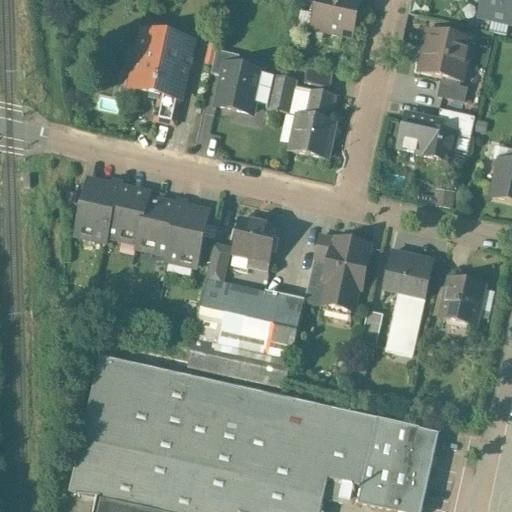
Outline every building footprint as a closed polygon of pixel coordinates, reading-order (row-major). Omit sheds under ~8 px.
[(348,0),(318,0),(314,20),(319,21),(324,29),(323,33),(323,35),(338,38),(338,36),(352,39),(355,25),(351,21),(356,3),(353,2),(348,1),(348,0)] [(511,0),(483,0),(483,3),(480,19),(509,26),(511,9),(511,0)] [(471,43),(426,33),(422,49),(426,50),(420,76),(441,81),(460,85),(461,85),(471,43)] [(193,45),(143,34),(130,91),(160,98),(179,102),(180,102),(193,45)] [(239,58),(216,53),(211,76),(222,79),(225,80),(228,68),(237,70),(239,58)] [(237,70),(228,68),(225,80),(222,79),(216,109),(252,117),(254,105),(261,75),(237,70)] [(333,76),(307,70),(304,84),(330,91),(333,76)] [(274,78),(261,75),(254,105),(267,108),(274,78)] [(298,83),(274,78),(267,108),(267,111),(276,113),(276,115),(278,115),(278,114),(291,116),(298,83)] [(441,81),(437,99),(464,105),(467,91),(459,89),(460,85),(441,81)] [(312,93),(302,91),(299,105),(308,107),(312,93)] [(308,107),(306,120),(329,125),(335,98),(312,93),(308,107)] [(179,102),(160,98),(155,123),(173,127),(179,102)] [(440,112),(437,124),(442,125),(440,133),(457,137),(457,138),(471,141),(475,120),(440,112)] [(306,120),(299,118),(292,154),(325,161),(333,126),(306,120)] [(437,124),(416,120),(415,127),(404,125),(399,152),(420,157),(420,158),(451,165),(457,138),(457,137),(440,133),(442,125),(437,124)] [(471,141),(457,138),(451,165),(465,167),(471,141)] [(511,166),(500,164),(492,199),(511,203),(511,166)] [(149,196),(87,183),(76,230),(79,231),(77,240),(105,246),(106,240),(136,247),(135,252),(137,252),(148,201),(149,196)] [(209,215),(148,201),(137,252),(167,259),(166,264),(196,271),(209,215)] [(277,230),(240,222),(232,259),(249,262),(247,269),(267,273),(277,230)] [(330,241),(319,239),(314,263),(325,265),(330,241)] [(369,250),(335,242),(326,284),(327,285),(357,291),(359,292),(369,250)] [(229,251),(214,248),(206,283),(221,287),(229,251)] [(415,262),(392,257),(393,255),(392,255),(383,293),(385,293),(386,288),(401,291),(400,297),(401,297),(423,302),(425,302),(433,264),(415,260),(415,262)] [(314,263),(313,263),(306,292),(318,295),(325,265),(314,263)] [(449,282),(440,280),(438,290),(447,292),(449,282)] [(483,288),(450,281),(449,282),(447,292),(441,322),(474,329),(483,288)] [(221,287),(206,283),(188,363),(187,370),(284,391),(303,305),(276,299),(276,297),(274,296),(273,298),(221,287)] [(357,291),(327,285),(323,305),(353,312),(357,291)] [(487,291),(480,314),(488,316),(495,294),(487,291)] [(401,297),(397,318),(396,318),(388,354),(411,359),(423,302),(401,297)] [(383,317),(367,313),(360,345),(376,348),(383,317)] [(417,431),(184,380),(187,370),(188,363),(111,345),(77,499),(96,503),(94,511),(320,511),(323,501),(375,511),(421,511),(438,437),(417,432),(417,431)]
